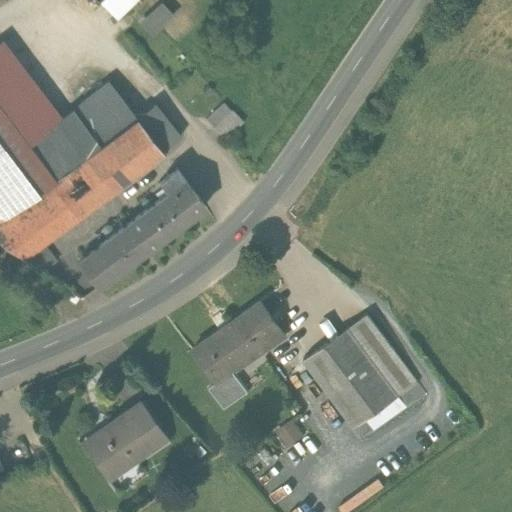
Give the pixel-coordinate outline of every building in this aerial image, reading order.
[(154,0),(136,20),(151,35),(173,12),(161,0),(154,0)] [(32,146),(63,124),(4,42),(0,45),(0,228),(60,185),(32,146)] [(60,185),(140,125),(138,122),(112,87),(63,124),(32,146),(60,185)] [(224,99),(204,117),(224,138),(243,120),(224,99)] [(140,125),(162,154),(181,141),(157,109),(138,122),(140,125)] [(0,242),(26,263),(164,159),(162,154),(140,125),(60,185),(0,228),(0,242)] [(101,292),(206,212),(186,186),(81,265),(101,292)] [(284,338),(259,304),(189,356),(213,389),(231,377),(284,338)] [(416,386),(366,318),(301,366),(351,434),(416,386)] [(246,397),(231,377),(213,389),(208,393),(222,414),(246,397)] [(170,439),(140,397),(81,440),(112,482),(170,439)] [(302,442),(290,424),(274,436),(287,453),(302,442)] [(377,476),(335,505),(340,511),(345,511),(384,487),(377,476)]
